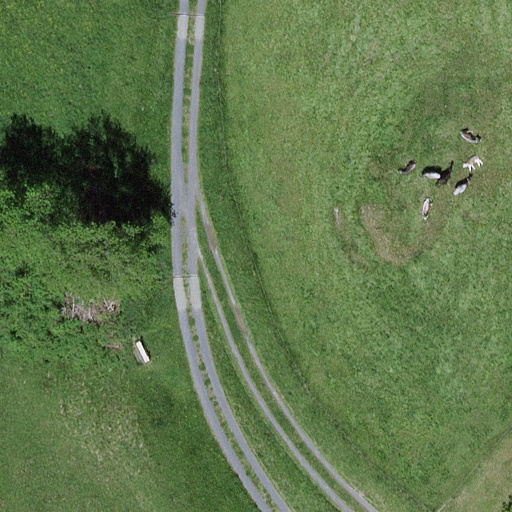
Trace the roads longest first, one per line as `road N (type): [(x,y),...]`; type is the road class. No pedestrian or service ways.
road 1 (track): [(192,0),(183,259),(194,344),(215,409),(276,511)]
road 2 (track): [(361,511),(283,426),(235,333),(183,200)]
